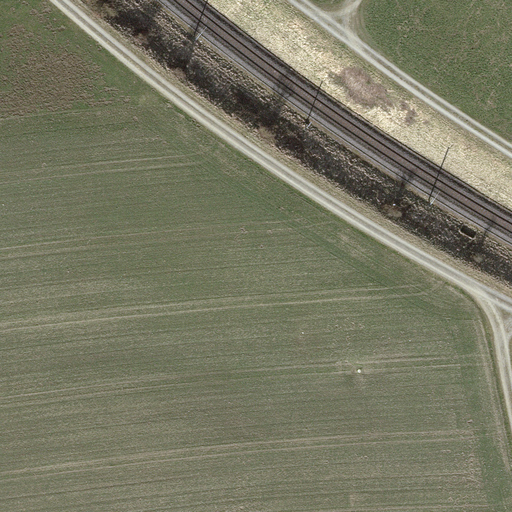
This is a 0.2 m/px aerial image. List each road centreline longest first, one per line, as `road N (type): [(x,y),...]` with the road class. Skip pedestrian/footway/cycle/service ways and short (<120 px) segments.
road 1 (track): [(59,0),(231,138),(390,240),(511,305)]
road 2 (track): [(511,153),(294,0)]
road 3 (track): [(511,397),(497,323),(472,285)]
